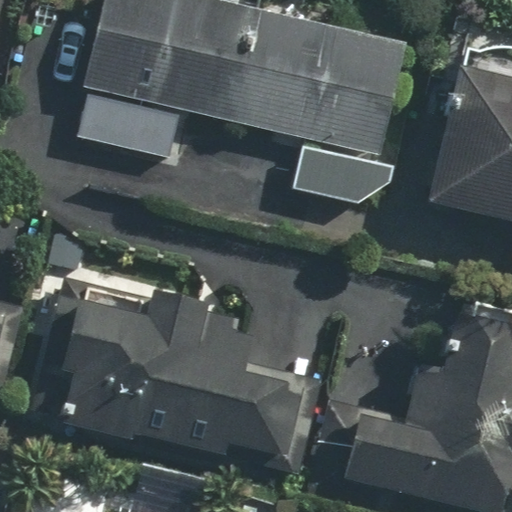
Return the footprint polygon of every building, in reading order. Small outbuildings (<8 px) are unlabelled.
[(81,97),(71,141),(164,162),(174,117),(368,160),(393,49),(173,0),(95,0),(74,96),(81,97)] [(511,90),(447,75),(415,206),(511,230),(511,90)] [(294,485),(317,387),(238,369),(244,343),(228,339),(231,322),(57,283),(25,423),(294,485)] [(0,366),(13,309),(0,306),(0,366)] [(397,425),(324,407),(306,479),(440,511),(488,511),(492,496),(511,501),(511,381),(507,380),(511,358),(511,339),(440,322),(428,374),(411,370),(397,425)]
